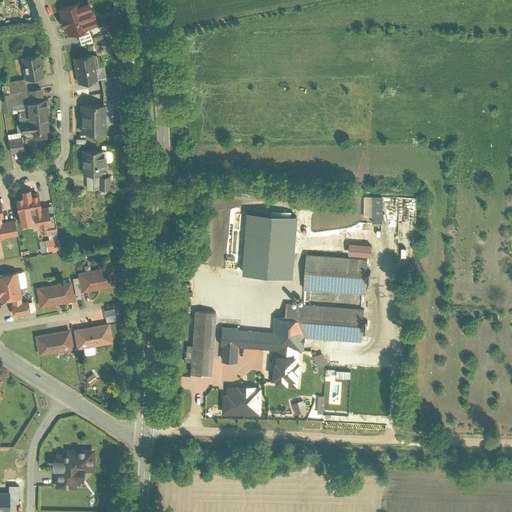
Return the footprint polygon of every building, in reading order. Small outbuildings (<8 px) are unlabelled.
[(57,8),(68,37),(77,34),(82,46),(97,41),(91,26),(95,24),(87,2),(77,6),(75,1),(57,8)] [(74,82),(79,81),(97,78),(92,52),(69,57),(74,82)] [(25,79),(39,78),(38,55),(18,57),(20,79),(2,80),(3,95),(26,93),(25,79)] [(19,136),(48,134),(44,98),(22,100),(24,119),(14,120),(15,133),(3,134),(5,152),(20,150),(19,136)] [(79,105),(79,133),(104,133),(104,105),(79,105)] [(92,173),(92,187),(104,187),(104,175),(106,175),(106,150),(82,150),(82,173),(92,173)] [(16,195),(20,224),(30,223),(31,229),(52,226),(48,202),(40,203),(38,190),(30,192),(29,186),(20,187),(21,194),(16,195)] [(0,238),(16,236),(13,217),(0,219),(0,215),(2,215),(0,203),(0,238)] [(298,216),(247,212),(242,271),(293,275),(298,216)] [(42,251),(61,247),(57,225),(47,227),(49,237),(40,238),(42,251)] [(351,241),(350,253),(373,255),(374,243),(351,241)] [(304,253),(301,283),(301,292),(365,298),(369,259),(304,253)] [(80,270),(83,289),(117,284),(113,264),(80,270)] [(9,314),(30,310),(28,300),(19,302),(14,271),(0,273),(0,298),(7,298),(9,314)] [(69,276),(69,280),(36,285),(38,305),(75,300),(74,296),(82,295),(79,275),(69,276)] [(191,313),(187,372),(211,373),(213,347),(221,347),(220,363),(235,364),(236,346),(271,348),(269,378),(298,380),(301,334),(359,339),(361,310),(285,305),(284,316),(271,315),(270,332),(214,327),(215,315),(191,313)] [(70,327),(74,347),(109,342),(106,321),(70,327)] [(32,334),(35,354),(69,348),(66,328),(32,334)] [(318,365),(328,362),(324,351),(315,354),(318,365)] [(222,393),(222,413),(260,413),(260,385),(225,385),(225,393),(222,393)] [(304,398),(293,401),(296,413),(308,410),(304,398)] [(55,474),(55,490),(76,490),(76,484),(83,484),(83,473),(94,473),(94,450),(54,450),(54,462),(50,462),(50,474),(55,474)] [(9,491),(0,490),(0,511),(9,511),(9,491)]
